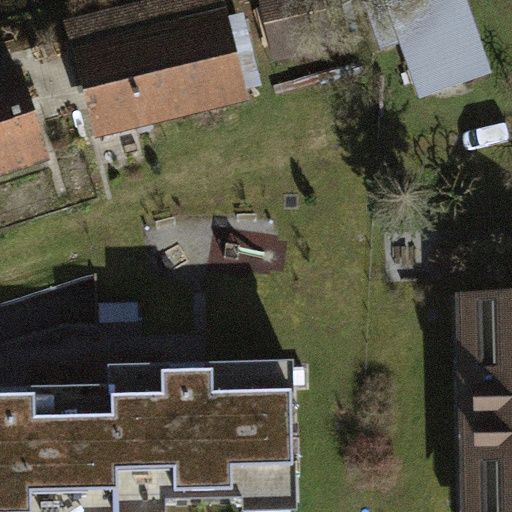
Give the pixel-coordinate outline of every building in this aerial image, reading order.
[(230,0),(207,0),(72,30),(99,149),(257,114),(230,0)] [(491,83),(461,0),(389,0),(386,1),(423,107),(491,83)] [(0,190),(52,173),(21,78),(0,85),(0,190)] [(511,511),(511,313),(463,314),(463,511),(511,511)] [(283,369),(106,378),(107,404),(112,511),(221,511),(290,509),(283,369)] [(112,511),(107,404),(0,408),(0,511),(112,511)]
